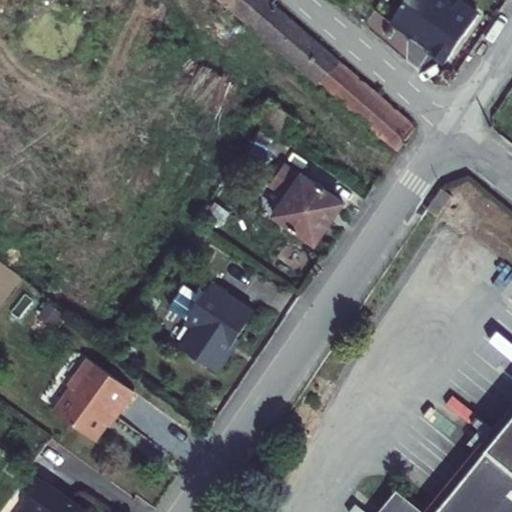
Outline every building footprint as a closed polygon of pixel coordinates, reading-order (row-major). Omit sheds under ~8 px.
[(223,0),(399,152),(416,129),(268,0),(223,0)] [(457,0),(454,5),(447,0),(404,0),(390,22),(409,35),(410,32),(423,41),(423,44),(431,49),(429,52),(444,63),(479,13),(457,0)] [(259,97),(249,111),(256,117),(266,103),(259,97)] [(268,101),(266,103),(256,117),(284,137),(296,121),(268,101)] [(278,157),(285,146),(265,131),(257,141),(278,157)] [(316,246),(344,205),(286,164),(270,186),(287,199),(274,217),(316,246)] [(452,196),(440,187),(427,206),(439,214),(452,196)] [(194,327),(180,347),(218,373),(232,352),(230,351),(256,314),(213,284),(186,322),(194,327)] [(184,316),(196,301),(184,292),(172,307),(184,316)] [(139,387),(93,354),(73,381),(76,383),(59,406),(100,436),(117,411),(120,413),(139,387)] [(511,511),(511,412),(458,478),(430,511),(419,511),(397,494),(383,511),(511,511)] [(83,511),(46,485),(26,511),(83,511)]
